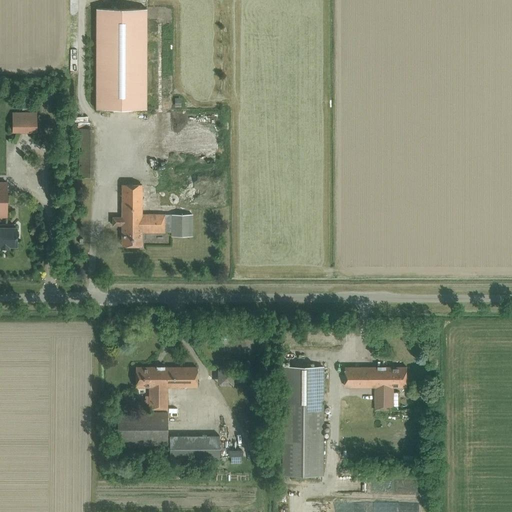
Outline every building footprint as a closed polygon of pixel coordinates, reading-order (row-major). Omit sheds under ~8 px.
[(96,9),(95,109),(146,109),(146,9),(96,9)] [(12,112),(12,133),(36,133),(36,112),(12,112)] [(78,128),(78,176),(93,176),(94,128),(78,128)] [(222,146),(175,149),(176,163),(223,161),(222,146)] [(153,168),(154,177),(162,177),(161,168),(153,168)] [(142,215),(142,214),(142,185),(122,185),(122,217),(112,217),(112,225),(122,225),(122,246),(142,246),(142,232),(171,232),(171,236),(191,236),(191,214),(158,214),(158,215),(142,215)] [(11,225),(10,225),(0,224),(0,245),(0,246),(0,248),(8,248),(8,246),(16,246),(16,228),(13,228),(13,227),(11,225)] [(301,366),(300,402),(307,402),(307,410),(325,410),(325,366),(301,366)] [(406,386),(406,367),(346,366),(346,386),(375,386),(375,409),(393,409),(393,386),(406,386)] [(167,410),(167,387),(197,387),(197,367),(136,367),(136,387),(149,387),(149,409),(159,409),(159,411),(117,411),(117,443),(167,444),(167,410)] [(233,385),(233,369),(217,369),(217,385),(233,385)] [(169,435),(169,460),(219,460),(219,436),(169,435)] [(358,511),(359,503),(343,503),(342,511),(358,511)]
